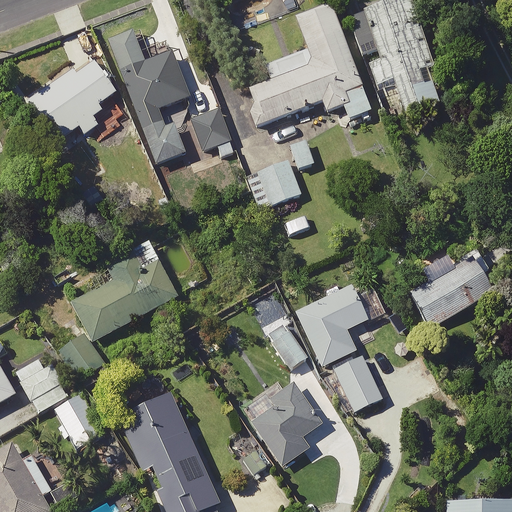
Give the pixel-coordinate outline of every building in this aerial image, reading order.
[(399,93),(405,117),(440,107),(410,0),(405,0),(363,12),(386,96),(399,93)] [(371,118),(333,11),(298,24),(310,56),(268,71),(274,87),(251,95),(258,113),(251,115),(257,133),(325,108),(329,118),(346,112),(351,125),(371,118)] [(189,102),(173,60),(150,68),(137,35),(112,45),(141,121),(189,102)] [(119,101),(92,62),(29,106),(57,148),(81,132),(86,140),(109,124),(101,113),(119,101)] [(186,161),(174,128),(147,138),(159,171),(186,161)] [(315,170),(308,147),(292,151),(299,174),(315,170)] [(496,168),(483,165),(477,187),(490,190),(496,168)] [(302,200),(290,166),(249,179),(260,214),(302,200)] [(311,246),(300,219),(283,226),(294,253),(311,246)] [(179,304),(151,248),(107,270),(116,288),(75,308),(94,347),(179,304)] [(494,300),(475,263),(411,297),(431,334),(494,300)] [(386,319),(370,284),(298,316),(323,373),(358,357),(348,336),(386,319)] [(308,363),(285,328),(269,339),(292,374),(308,363)] [(86,342),(60,358),(78,387),(104,370),(86,342)] [(70,402),(48,360),(17,376),(39,418),(70,402)] [(383,406),(363,361),(335,373),(355,418),(383,406)] [(0,410),(18,401),(0,368),(0,410)] [(321,430),(295,390),(270,406),(265,397),(244,411),(283,472),(310,454),(302,442),(321,430)] [(107,440),(84,399),(56,415),(80,456),(107,440)] [(164,493),(159,495),(166,511),(216,511),(221,510),(173,400),(122,423),(145,476),(150,474),(155,472),(164,493)] [(269,468),(248,437),(234,447),(255,478),(269,468)] [(24,466),(14,449),(0,456),(0,511),(51,511),(45,500),(53,495),(32,461),(24,466)]
